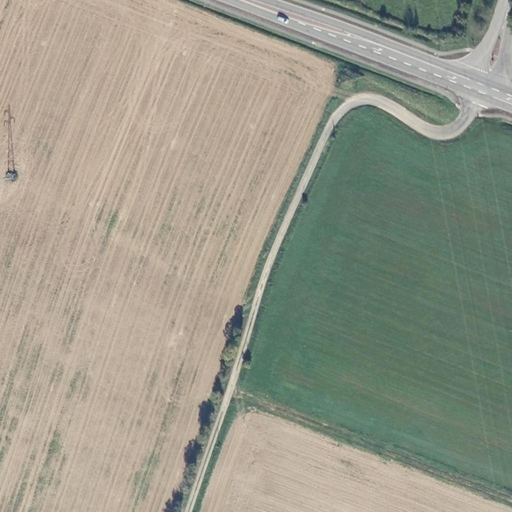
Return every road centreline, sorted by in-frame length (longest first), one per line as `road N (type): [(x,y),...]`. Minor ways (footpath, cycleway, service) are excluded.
road 1 (unclassified): [(188,511),(272,243),(336,110),(373,98),(442,133),(456,127),(481,87)]
road 2 (track): [(511,496),(225,391)]
road 3 (primary): [(244,0),(481,87)]
